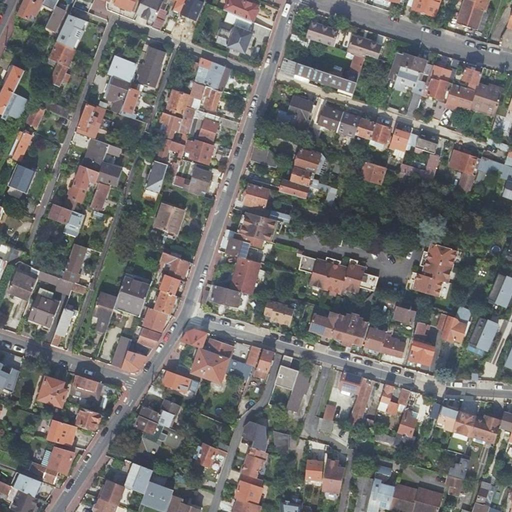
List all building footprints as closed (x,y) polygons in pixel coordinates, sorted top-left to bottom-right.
[(22,16),(28,20),(31,15),(37,18),(43,5),(45,0),(44,0),(37,0),(36,2),(31,0),(25,0),(19,15),(22,16)] [(55,10),(56,7),(59,0),(45,0),(43,5),(55,10)] [(116,0),(114,5),(131,12),(135,0),(116,0)] [(142,0),(137,14),(155,22),(158,13),(163,2),(159,0),(142,0)] [(170,0),(176,2),(175,6),(173,11),(180,14),(185,2),(185,0),(170,0)] [(236,0),(228,0),(224,11),(228,12),(251,22),(253,23),(259,10),(258,6),(244,1),(243,3),(236,0)] [(408,0),(407,6),(414,8),(413,9),(435,17),(441,0),(408,0)] [(465,0),(458,24),(483,32),(490,12),(486,10),(489,0),(465,0)] [(180,14),(170,36),(177,38),(182,28),(178,26),(188,3),(185,2),(180,14)] [(178,26),(182,28),(191,32),(194,24),(195,24),(196,21),(193,20),(199,7),(194,6),(188,3),(178,26)] [(55,10),(46,27),(55,32),(65,11),(56,7),(55,10)] [(251,22),(228,12),(221,29),(220,29),(219,31),(218,34),(217,36),(219,36),(216,43),(245,54),(253,34),(249,32),(247,32),(251,22)] [(155,22),(152,27),(160,31),(166,17),(158,13),(155,22)] [(64,46),(76,51),(89,23),(69,15),(57,42),(64,46)] [(312,24),(307,39),(335,48),(340,33),(312,24)] [(357,55),(366,58),(367,56),(378,60),(383,47),(353,37),(348,53),(357,55)] [(57,42),(49,59),(59,63),(50,83),(59,86),(62,82),(65,83),(69,76),(65,74),(76,51),(64,46),(57,42)] [(146,62),(140,60),(138,64),(141,65),(160,71),(166,54),(150,48),(149,53),(146,62)] [(149,53),(143,51),(140,60),(146,62),(149,53)] [(394,65),(401,67),(420,73),(423,74),(427,62),(404,54),(403,55),(398,54),(394,65)] [(360,76),(366,58),(357,55),(354,64),(351,73),(360,76)] [(114,66),(110,76),(115,78),(131,84),(132,82),(138,65),(120,58),(117,67),(114,66)] [(230,70),(201,59),(199,67),(206,69),(201,85),(222,92),(222,91),(230,70)] [(431,77),(452,84),(460,61),(454,59),(450,70),(452,70),(451,72),(435,67),(431,77)] [(199,64),(191,61),(188,72),(195,74),(199,64)] [(299,64),(289,61),(288,64),(283,62),(279,73),(291,79),(294,79),(295,75),(297,70),(299,64)] [(295,75),(354,94),(357,83),(299,64),(297,70),(295,75)] [(11,75),(5,88),(14,93),(24,74),(25,71),(12,65),(8,73),(11,75)] [(160,71),(141,65),(138,74),(139,74),(137,80),(139,81),(139,82),(155,87),(161,71),(160,71)] [(389,78),(397,80),(401,67),(394,65),(389,78)] [(206,69),(199,67),(194,83),(201,85),(206,69)] [(397,80),(396,82),(415,88),(420,73),(401,67),(397,80)] [(463,80),(478,85),(482,74),(474,71),(472,71),(466,69),(463,80)] [(431,77),(429,76),(427,82),(423,93),(422,96),(414,119),(424,122),(432,97),(443,101),(446,91),(450,92),(452,84),(431,77)] [(131,84),(115,78),(107,99),(124,106),(130,89),(131,84)] [(132,82),(131,84),(130,89),(136,91),(138,85),(132,82)] [(201,85),(194,83),(190,96),(189,97),(195,99),(202,101),(204,96),(210,99),(207,109),(216,112),(222,92),(201,85)] [(446,102),(470,110),(470,109),(475,95),(476,92),(452,84),(450,92),(446,102)] [(475,95),(470,109),(495,117),(496,112),(497,109),(500,99),(504,90),(493,87),(492,90),(478,85),(476,92),(475,95)] [(14,93),(5,88),(0,97),(0,112),(4,115),(14,93)] [(130,89),(124,106),(121,115),(130,119),(132,114),(139,92),(136,91),(130,89)] [(167,109),(168,109),(177,112),(184,114),(186,107),(189,97),(190,96),(174,91),(167,109)] [(414,119),(422,96),(415,93),(412,105),(411,104),(407,117),(414,119)] [(32,95),(30,100),(29,102),(35,105),(46,110),(51,112),(65,118),(67,119),(70,112),(32,95)] [(195,99),(189,97),(186,107),(192,109),(195,99)] [(288,116),(285,125),(296,128),(308,132),(309,127),(311,123),(307,122),(314,104),(294,97),(291,107),(288,115),(288,116)] [(46,110),(35,105),(27,124),(37,128),(46,110)] [(87,105),(77,133),(86,136),(96,109),(87,105)] [(433,118),(440,121),(445,107),(438,105),(433,118)] [(183,119),(181,123),(178,132),(184,134),(189,136),(194,117),(194,115),(196,110),(192,109),(186,107),(184,114),(183,117),(183,119)] [(319,125),(337,131),(343,114),(325,108),(319,125)] [(167,114),(164,113),(160,123),(168,126),(165,136),(172,139),(173,134),(174,134),(178,122),(181,123),(183,119),(179,119),(175,117),(167,114)] [(213,142),(221,118),(207,114),(199,138),(213,142)] [(342,133),(355,137),(356,135),(361,120),(343,114),(337,131),(342,133)] [(136,115),(134,120),(145,123),(146,119),(136,115)] [(194,117),(189,136),(193,137),(198,119),(194,117)] [(356,135),(371,140),(376,125),(361,120),(356,135)] [(376,125),(371,140),(385,146),(391,130),(376,125)] [(309,127),(308,132),(306,140),(315,144),(319,131),(316,130),(309,127)] [(308,132),(296,128),(297,136),(306,140),(308,132)] [(408,146),(411,136),(396,131),(389,149),(395,152),(393,156),(403,159),(408,146)] [(17,161),(20,162),(32,137),(25,133),(13,159),(17,161)] [(420,139),(411,136),(408,146),(416,149),(420,139)] [(420,139),(416,149),(436,155),(439,146),(425,140),(426,138),(421,136),(420,139)] [(104,164),(108,153),(110,145),(102,142),(93,139),(83,167),(100,174),(104,164)] [(175,142),(165,139),(158,158),(165,161),(169,150),(178,153),(177,157),(181,158),(183,153),(185,146),(181,144),(175,142)] [(187,140),(185,146),(183,153),(186,154),(187,151),(192,153),(190,159),(208,165),(214,146),(196,140),(195,143),(187,140)] [(120,157),(122,150),(110,145),(108,153),(120,157)] [(254,147),(252,153),(266,158),(268,151),(254,147)] [(511,147),(504,167),(482,159),(481,160),(478,170),(487,174),(511,182),(511,147)] [(351,150),(348,158),(355,160),(358,152),(351,150)] [(453,151),(448,168),(463,172),(457,191),(469,195),(470,194),(473,184),(476,176),(478,170),(481,160),(478,159),(468,156),(469,152),(463,150),(461,154),(453,151)] [(298,159),(295,168),(313,174),(315,175),(321,157),(301,151),(298,159)] [(251,157),(250,161),(263,165),(276,169),(278,162),(266,158),(252,153),(251,157)] [(425,173),(401,165),(398,173),(407,176),(432,184),(440,157),(431,155),(425,173)] [(29,160),(26,168),(18,165),(9,186),(28,194),(39,164),(29,160)] [(160,162),(155,160),(150,174),(148,180),(145,190),(159,194),(163,182),(168,165),(160,162)] [(407,176),(398,173),(383,168),(375,166),(365,163),(360,178),(371,182),(381,185),(382,181),(385,182),(387,178),(393,180),(405,184),(407,176)] [(122,170),(104,164),(100,174),(98,180),(117,187),(122,170)] [(342,168),(335,165),(332,171),(339,174),(342,168)] [(100,174),(83,167),(81,166),(73,189),(71,188),(69,194),(71,195),(69,199),(78,202),(82,204),(90,181),(97,183),(98,180),(100,174)] [(295,168),(291,182),(309,187),(316,189),(328,193),(325,205),(332,207),(333,204),(336,195),(329,193),(331,188),(320,185),(318,181),(311,179),(313,174),(295,168)] [(172,170),(167,183),(172,185),(174,178),(177,171),(172,170)] [(185,181),(185,182),(183,189),(182,190),(199,195),(201,190),(206,192),(211,175),(196,170),(193,177),(191,176),(189,179),(192,181),(191,183),(185,181)] [(487,174),(479,172),(475,183),(483,186),(487,174)] [(185,182),(174,178),(172,185),(183,189),(185,182)] [(291,182),(284,180),(282,186),(280,193),(305,200),(309,187),(291,182)] [(110,188),(100,184),(91,206),(102,210),(110,188)] [(264,210),(270,190),(250,184),(247,194),(244,205),(264,210)] [(67,198),(64,208),(74,212),(78,202),(69,199),(67,198)] [(184,211),(163,203),(155,227),(176,235),(184,211)] [(64,208),(55,205),(50,218),(66,224),(63,233),(77,238),(80,232),(81,229),(85,216),(74,212),(64,208)] [(269,218),(243,211),(242,215),(241,216),(236,233),(237,233),(248,236),(262,240),(266,241),(270,230),(273,231),(275,232),(279,221),(273,220),(270,219),(269,218)] [(288,224),(293,225),(295,217),(271,211),(269,218),(270,219),(273,220),(279,221),(288,224)] [(233,232),(236,233),(241,216),(242,215),(239,214),(237,217),(232,232),(233,232)] [(226,254),(227,254),(240,258),(245,260),(249,245),(260,248),(262,240),(248,236),(237,233),(235,240),(231,239),(228,246),(226,254)] [(0,265),(3,259),(8,246),(0,243),(0,265)] [(87,248),(75,244),(63,279),(75,283),(77,284),(80,274),(78,274),(87,248)] [(455,252),(430,245),(429,250),(427,253),(423,252),(419,267),(423,268),(422,272),(421,276),(412,273),(409,281),(414,282),(413,286),(412,291),(437,298),(441,282),(446,284),(455,252)] [(25,253),(8,246),(3,259),(9,262),(15,259),(25,253)] [(190,262),(164,253),(160,261),(172,265),(168,276),(180,280),(183,281),(190,262)] [(316,260),(301,256),(299,264),(297,271),(312,275),(309,286),(340,295),(342,290),(357,294),(359,288),(374,292),(378,277),(363,273),(364,269),(359,267),(356,266),(357,262),(350,260),(347,269),(342,268),(339,267),(340,262),(326,258),(324,263),(321,261),(316,260)] [(249,295),(251,296),(256,280),(259,270),(260,264),(245,260),(240,258),(235,274),(231,290),(249,295)] [(9,262),(3,259),(0,265),(0,279),(7,263),(9,262)] [(39,276),(41,272),(32,267),(30,271),(39,276)] [(266,272),(259,270),(256,280),(263,282),(266,272)] [(29,301),(38,281),(17,272),(9,293),(15,295),(22,299),(29,301)] [(75,283),(63,279),(53,276),(41,272),(39,276),(38,280),(57,285),(57,288),(71,293),(72,291),(75,283)] [(487,299),(505,308),(511,292),(511,280),(498,274),(487,299)] [(160,290),(161,291),(174,296),(180,280),(168,276),(166,275),(160,290)] [(150,287),(124,278),(118,298),(115,305),(140,314),(150,287)] [(77,284),(75,283),(72,291),(84,295),(86,287),(77,284)] [(225,304),(229,290),(215,286),(211,301),(225,304)] [(244,313),(249,295),(231,290),(229,290),(225,304),(238,308),(237,311),(244,313)] [(154,310),(167,315),(170,315),(177,296),(174,296),(161,291),(154,310)] [(201,305),(203,310),(209,293),(205,291),(201,305)] [(115,305),(118,298),(101,292),(93,315),(100,317),(96,328),(106,332),(115,305)] [(60,302),(38,294),(28,321),(48,329),(48,331),(49,332),(60,302)] [(287,310),(288,306),(268,301),(264,316),(271,318),(270,321),(290,327),(294,312),(287,310)] [(154,310),(149,308),(143,325),(161,331),(167,315),(154,310)] [(394,320),(411,325),(415,313),(397,308),(394,320)] [(449,317),(442,339),(453,342),(454,340),(461,342),(470,314),(469,311),(459,308),(458,309),(455,318),(449,317)] [(55,335),(61,336),(66,338),(74,316),(76,317),(79,312),(74,310),(73,312),(65,309),(55,335)] [(339,315),(331,312),(329,320),(314,316),(309,332),(332,339),(332,338),(339,315)] [(339,315),(332,338),(335,339),(360,346),(362,347),(370,323),(362,321),(363,320),(358,318),(357,318),(357,317),(357,316),(356,316),(355,316),(354,316),(353,316),(352,317),(347,315),(347,317),(339,315)] [(498,326),(479,318),(465,350),(482,358),(485,351),(487,352),(488,351),(491,342),(498,326)] [(418,324),(412,344),(414,345),(410,361),(430,366),(435,349),(427,347),(426,345),(423,345),(426,337),(427,338),(430,327),(418,324)] [(149,355),(162,334),(144,328),(138,343),(141,345),(140,350),(149,355)] [(386,337),(387,334),(371,329),(365,348),(381,352),(384,342),(386,337)] [(187,334),(181,342),(192,346),(202,350),(208,334),(195,330),(187,334)] [(57,348),(61,336),(55,335),(51,346),(57,348)] [(121,337),(112,366),(122,369),(129,349),(132,340),(121,337)] [(391,339),(386,337),(384,342),(386,343),(396,346),(397,343),(394,342),(395,340),(391,339)] [(360,346),(335,339),(334,340),(341,344),(347,346),(353,347),(360,348),(360,346)] [(207,351),(230,360),(234,349),(211,341),(207,351)] [(396,346),(386,343),(383,353),(402,358),(405,348),(396,346)] [(261,349),(253,347),(249,358),(250,358),(248,366),(255,368),(261,349)] [(139,369),(147,358),(131,353),(132,350),(129,349),(122,369),(132,372),(139,369)] [(225,374),(230,360),(207,351),(203,350),(195,372),(204,376),(212,379),(212,381),(221,385),(225,374)] [(263,350),(257,370),(267,373),(270,366),(272,366),(273,361),(271,361),(274,353),(263,350)] [(275,385),(293,391),(299,372),(290,369),(293,359),(285,356),(275,385)] [(250,383),(255,368),(248,366),(230,360),(225,374),(250,383)] [(0,362),(0,387),(13,393),(20,372),(0,362)] [(191,380),(174,374),(169,372),(166,379),(164,385),(186,393),(187,390),(196,393),(200,383),(191,380)] [(309,375),(299,372),(293,391),(287,410),(297,412),(303,394),(306,394),(308,387),(306,386),(309,375)] [(350,393),(358,396),(364,379),(345,373),(339,390),(342,391),(350,393)] [(98,383),(78,376),(76,382),(74,381),(70,393),(97,401),(99,394),(95,393),(98,383)] [(65,383),(46,377),(39,400),(62,407),(67,391),(63,390),(65,383)] [(350,420),(348,426),(355,427),(359,428),(374,382),(364,379),(358,396),(353,412),(350,420)] [(103,384),(98,383),(95,393),(99,394),(103,384)] [(153,386),(148,393),(163,399),(166,392),(153,386)] [(393,388),(386,386),(383,393),(379,406),(378,409),(386,412),(386,411),(395,414),(397,408),(405,411),(406,407),(411,392),(403,390),(398,404),(389,401),(393,388)] [(379,406),(383,393),(376,390),(372,401),(374,401),(373,404),(379,406)] [(418,394),(411,392),(406,407),(405,411),(397,438),(377,433),(375,439),(394,444),(394,445),(410,451),(414,438),(412,437),(417,421),(415,421),(410,419),(411,417),(412,413),(412,412),(418,394)] [(162,415),(145,408),(143,412),(141,417),(140,417),(158,425),(169,429),(170,427),(173,419),(174,417),(177,418),(182,407),(166,401),(161,412),(163,412),(162,415)] [(438,420),(442,407),(434,404),(430,418),(438,420)] [(334,422),(348,426),(350,420),(346,419),(348,411),(330,407),(326,420),(334,422)] [(460,413),(442,407),(438,420),(438,422),(446,425),(445,429),(454,432),(460,413)] [(100,423),(103,414),(82,408),(77,424),(96,430),(98,423),(100,423)] [(54,420),(61,422),(63,417),(50,413),(49,419),(50,419),(54,420)] [(454,432),(448,451),(463,455),(465,455),(471,436),(477,418),(460,413),(454,432)] [(183,441),(185,436),(169,429),(158,425),(140,417),(141,417),(134,414),(128,424),(132,426),(136,428),(136,427),(147,432),(144,439),(146,440),(144,447),(142,447),(140,454),(153,459),(154,455),(155,455),(156,456),(157,454),(156,453),(156,452),(155,452),(157,447),(159,448),(162,442),(163,443),(165,442),(166,444),(173,447),(174,446),(175,447),(182,451),(186,448),(188,443),(183,441)] [(511,415),(509,415),(508,421),(503,419),(502,422),(500,428),(511,431),(511,415)] [(477,418),(471,436),(495,444),(500,428),(502,422),(489,418),(488,422),(485,421),(477,418)] [(331,434),(334,422),(326,420),(325,420),(321,419),(318,431),(331,434)] [(371,431),(374,421),(368,419),(365,430),(371,431)] [(70,446),(76,427),(61,422),(54,420),(52,427),(47,440),(70,446)] [(251,449),(263,453),(266,445),(264,427),(249,423),(244,427),(241,438),(253,442),(251,449)] [(288,453),(288,437),(278,434),(271,432),(274,454),(288,453)] [(150,468),(155,455),(154,455),(153,459),(140,454),(142,447),(144,447),(146,440),(144,439),(135,462),(150,468)] [(208,439),(205,445),(212,448),(214,442),(208,439)] [(210,468),(218,450),(217,450),(212,448),(205,445),(204,444),(200,453),(197,462),(210,468)] [(219,444),(217,450),(218,450),(228,454),(230,448),(219,444)] [(75,453),(56,448),(54,453),(48,467),(67,474),(75,453)] [(48,467),(54,453),(47,449),(41,464),(48,467)] [(244,476),(255,480),(260,464),(263,465),(266,454),(263,453),(251,449),(250,449),(248,456),(247,456),(241,475),(244,476)] [(465,455),(463,455),(460,465),(456,464),(454,469),(450,468),(448,476),(465,481),(473,458),(465,455)] [(306,480),(322,482),(324,463),(317,463),(317,461),(312,460),(312,462),(307,462),(306,480)] [(322,491),(335,493),(339,468),(339,462),(327,460),(322,491)] [(130,480),(127,488),(132,490),(145,495),(149,482),(154,471),(127,462),(126,464),(124,469),(133,472),(130,480)] [(29,471),(44,476),(47,469),(32,463),(29,471)] [(392,470),(377,466),(374,482),(383,484),(387,482),(388,481),(389,479),(390,477),(391,475),(392,470)] [(47,469),(44,476),(43,479),(54,483),(56,479),(58,480),(59,477),(57,476),(58,473),(47,468),(47,469)] [(339,468),(335,493),(340,494),(346,469),(339,468)] [(24,475),(20,473),(14,487),(17,489),(24,475)] [(42,482),(24,475),(17,489),(20,490),(35,497),(42,482)] [(238,500),(257,506),(263,489),(260,488),(262,482),(255,480),(244,476),(242,482),(241,482),(235,499),(238,500)] [(465,481),(448,476),(445,485),(452,487),(462,490),(465,481)] [(359,477),(355,494),(360,495),(356,511),(366,511),(373,481),(359,477)] [(12,486),(0,480),(0,490),(9,495),(12,486)] [(118,507),(125,487),(109,481),(105,490),(102,491),(100,495),(99,499),(100,500),(118,507)] [(44,483),(42,482),(35,497),(37,498),(44,483)] [(145,495),(141,504),(137,511),(143,511),(146,505),(146,504),(166,511),(172,496),(174,491),(149,482),(145,495)] [(482,483),(472,511),(498,511),(490,509),(495,492),(490,490),(491,486),(482,483)] [(374,511),(376,506),(389,510),(395,490),(373,484),(368,509),(374,511)] [(9,507),(11,508),(20,490),(17,489),(14,487),(12,486),(9,495),(7,499),(12,501),(9,507)] [(395,490),(389,510),(397,511),(411,511),(418,492),(396,486),(395,490)] [(127,488),(125,487),(118,507),(128,511),(131,502),(127,501),(132,490),(127,488)] [(462,490),(452,487),(450,494),(460,497),(462,490)] [(19,511),(32,511),(39,499),(37,498),(35,497),(20,490),(11,508),(19,511)] [(418,492),(411,511),(438,511),(443,496),(424,490),(423,495),(418,493),(419,492),(418,492)] [(184,500),(172,496),(166,511),(200,511),(202,510),(201,510),(183,504),(184,500)] [(115,511),(118,507),(100,500),(98,504),(95,506),(94,508),(93,510),(93,511),(115,511)] [(257,506),(238,500),(233,511),(259,511),(261,508),(257,506)] [(281,511),(302,511),(303,511),(303,508),(303,504),(301,504),(301,503),(294,503),(280,502),(281,511)]
